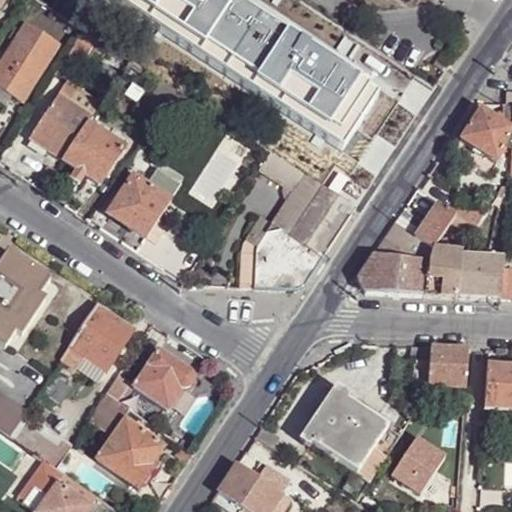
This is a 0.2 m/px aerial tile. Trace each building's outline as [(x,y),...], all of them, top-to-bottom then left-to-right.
[(267,88),(276,74),(290,54),(301,37),(243,0),(156,0),(148,14),(199,48),(201,45),(265,87),(267,88)] [(56,26),(61,17),(53,12),(48,21),(56,26)] [(0,66),(25,26),(19,22),(8,39),(10,40),(0,55),(0,66)] [(0,91),(14,100),(17,102),(32,79),(36,81),(58,47),(25,26),(0,66),(0,91)] [(98,53),(103,45),(85,33),(75,46),(88,55),(92,49),(98,53)] [(141,61),(155,41),(148,36),(134,57),(141,61)] [(104,45),(123,57),(127,51),(109,38),(104,45)] [(166,48),(155,41),(141,61),(187,92),(199,74),(183,63),(185,60),(171,50),(169,53),(164,50),(166,48)] [(290,54),(276,74),(289,82),(302,62),(290,54)] [(443,74),(452,61),(444,57),(436,69),(443,74)] [(289,82),(276,74),(267,88),(265,87),(263,91),(277,100),(289,82)] [(32,79),(17,102),(21,105),(36,81),(32,79)] [(175,92),(160,82),(146,105),(160,115),(175,92)] [(64,85),(57,97),(91,119),(98,107),(64,85)] [(235,104),(226,98),(214,90),(205,91),(200,98),(243,127),(248,120),(246,111),(235,104)] [(0,91),(0,103),(9,109),(14,100),(0,91)] [(192,104),(175,92),(160,115),(177,126),(192,104)] [(47,153),(62,163),(86,125),(91,119),(57,97),(30,138),(49,150),(47,153)] [(495,167),(502,153),(500,152),(510,133),(510,132),(511,130),(511,125),(511,109),(504,110),(501,110),(501,121),(496,118),(494,121),(479,111),(458,142),(451,153),(487,178),(494,167),(495,167)] [(86,125),(62,163),(98,187),(123,149),(86,125)] [(510,132),(510,133),(500,152),(502,153),(508,152),(508,155),(506,174),(511,174),(511,125),(511,130),(510,132)] [(49,150),(30,138),(28,141),(47,153),(49,150)] [(322,189),(270,155),(259,172),(284,189),(286,203),(270,226),(289,239),(322,189)] [(144,240),(169,202),(132,178),(111,211),(118,214),(130,223),(127,228),(144,240)] [(348,206),(322,189),(289,239),(321,260),(354,210),(348,206)] [(355,193),(348,206),(354,210),(362,198),(355,193)] [(475,231),(482,218),(465,207),(466,206),(462,203),(453,218),(454,219),(475,231)] [(432,252),(454,219),(453,218),(436,207),(419,233),(414,240),(432,252)] [(118,214),(111,211),(104,220),(111,225),(118,214)] [(403,213),(399,219),(409,226),(413,219),(403,213)] [(405,234),(414,240),(419,233),(409,226),(399,219),(395,226),(405,234)] [(243,243),(255,251),(270,226),(259,220),(243,243)] [(303,287),(321,260),(289,239),(270,226),(255,251),(253,290),(294,292),(303,287)] [(395,226),(373,257),(389,260),(405,234),(395,226)] [(389,260),(427,264),(432,252),(414,240),(405,234),(389,260)] [(427,264),(426,269),(445,270),(447,251),(432,252),(427,264)] [(6,254),(0,263),(0,348),(4,351),(15,334),(20,338),(44,302),(38,299),(50,282),(6,254)] [(365,296),(424,299),(426,269),(427,264),(389,260),(373,257),(357,282),(365,296)] [(457,300),(498,303),(500,271),(500,262),(461,260),(460,266),(460,271),(457,300)] [(424,299),(457,300),(460,271),(453,271),(445,270),(426,269),(424,299)] [(498,303),(511,303),(511,271),(500,271),(498,303)] [(97,307),(69,349),(80,356),(106,374),(134,331),(97,307)] [(69,349),(60,362),(71,369),(80,356),(69,349)] [(468,352),(430,351),(428,365),(427,390),(426,391),(465,392),(468,352)] [(193,377),(188,373),(157,353),(133,389),(167,414),(178,399),(177,398),(181,391),(185,391),(190,389),(194,383),(193,377)] [(411,390),(427,390),(428,365),(413,363),(411,390)] [(511,369),(487,367),(484,412),(511,414),(511,369)] [(116,379),(105,394),(116,402),(127,386),(116,379)] [(342,397),(348,401),(351,397),(342,391),(335,387),(302,437),(298,443),(309,450),(312,446),(306,442),(321,418),(326,422),(342,397)] [(105,394),(87,421),(112,438),(124,421),(130,411),(116,402),(105,394)] [(0,395),(0,431),(10,439),(25,416),(26,414),(0,395)] [(388,428),(348,401),(342,397),(326,422),(321,418),(306,442),(312,446),(329,457),(357,476),(388,428)] [(25,416),(10,439),(44,462),(54,469),(68,448),(70,446),(25,416)] [(138,492),(154,470),(151,469),(155,462),(164,448),(124,421),(112,438),(96,462),(138,492)] [(263,427),(256,437),(273,448),(280,439),(263,427)] [(400,436),(388,428),(357,476),(369,484),(382,463),(386,457),(400,436)] [(389,472),(421,492),(447,451),(414,431),(389,472)] [(323,465),(329,457),(312,446),(309,450),(306,454),(323,465)] [(54,469),(44,462),(18,499),(23,503),(21,505),(30,511),(86,511),(96,499),(75,484),(64,476),(54,469)] [(151,469),(154,470),(156,472),(160,466),(159,465),(155,462),(151,469)] [(237,465),(217,495),(231,504),(243,511),(272,511),(283,496),(257,478),(237,465)] [(266,465),(257,478),(283,496),(291,482),(266,465)] [(217,495),(212,501),(228,511),(243,511),(231,504),(217,495)]
